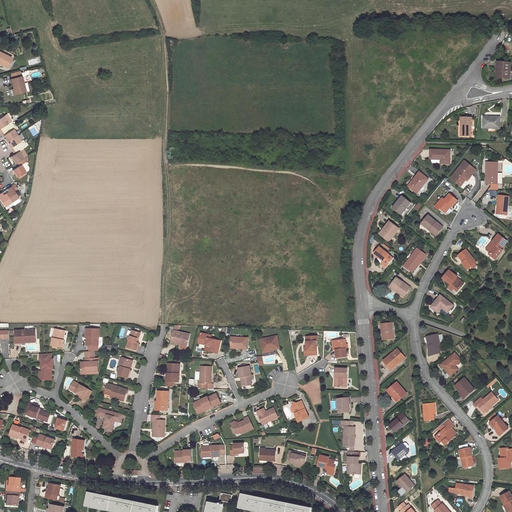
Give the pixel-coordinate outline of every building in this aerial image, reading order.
[(12,58),(0,51),(0,63),(7,67),(12,58)] [(509,62),(496,61),(495,76),(508,78),(509,62)] [(11,78),(14,88),(15,94),(25,91),(22,76),(21,76),(19,71),(11,73),(12,78),(11,78)] [(0,116),(0,131),(12,123),(6,113),(0,116)] [(499,117),(483,117),(482,128),(498,128),(499,117)] [(471,118),(460,118),(460,126),(462,126),(462,137),(470,137),(471,118)] [(0,131),(2,134),(3,134),(5,137),(4,138),(6,141),(17,134),(13,127),(15,127),(12,123),(0,131)] [(9,142),(11,146),(10,147),(12,150),(24,142),(22,139),(21,140),(17,134),(6,141),(7,143),(9,142)] [(23,157),(19,150),(26,145),(24,142),(12,150),(14,153),(10,155),(15,163),(16,162),(23,157)] [(452,148),(432,149),(433,158),(443,158),(443,162),(452,162),(452,148)] [(25,171),(28,169),(28,167),(25,161),(26,160),(24,157),(23,157),(16,162),(19,165),(12,169),(17,176),(18,176),(25,171)] [(463,166),(459,170),(458,169),(451,177),(459,184),(463,178),(465,180),(466,178),(467,180),(472,174),(471,174),(475,169),(465,160),(461,165),(463,166)] [(497,162),(486,162),(486,176),(487,176),(487,183),(497,183),(497,173),(497,162)] [(429,179),(420,172),(408,187),(417,193),(429,179)] [(14,189),(11,185),(4,190),(5,192),(13,204),(20,200),(18,196),(14,189)] [(2,191),(0,192),(0,198),(4,205),(6,208),(13,204),(5,192),(3,193),(2,191)] [(445,213),(451,206),(452,207),(457,200),(449,193),(444,199),(442,198),(439,201),(441,203),(438,206),(440,208),(445,213)] [(410,203),(402,196),(393,208),(402,214),(407,208),(410,203)] [(506,216),(508,197),(498,196),(497,204),(500,205),(500,207),(499,207),(498,215),(506,216)] [(422,224),(437,235),(443,227),(428,216),(422,224)] [(389,242),(399,229),(390,222),(384,229),(386,230),(381,236),(389,242)] [(507,240),(499,233),(493,241),(494,242),(489,250),(491,252),(498,256),(503,249),(502,248),(507,240)] [(377,260),(381,264),(382,262),(383,264),(386,267),(387,267),(393,259),(389,255),(380,248),(375,254),(376,256),(379,258),(377,260)] [(427,255),(418,248),(404,267),(413,273),(419,265),(418,264),(423,257),(424,259),(427,255)] [(477,261),(467,249),(460,254),(465,261),(463,262),(469,269),(477,261)] [(443,277),(451,284),(450,285),(454,288),(458,291),(464,283),(457,277),(458,276),(450,269),(443,277)] [(412,288),(398,278),(391,287),(398,292),(399,290),(407,296),(412,288)] [(454,305),(441,295),(432,307),(439,312),(443,307),(449,312),(454,305)] [(393,323),(382,323),(384,340),(395,339),(393,323)] [(63,339),(65,330),(56,328),(53,345),(54,345),(59,346),(63,347),(65,339),(63,339)] [(35,329),(15,330),(15,342),(25,341),(25,339),(35,338),(35,329)] [(95,329),(87,329),(87,338),(88,338),(90,338),(90,345),(99,345),(99,338),(100,338),(100,329),(99,329),(95,329)] [(133,331),(128,348),(138,351),(140,343),(139,343),(138,343),(139,339),(140,339),(142,334),(133,331)] [(170,331),(167,343),(175,345),(176,342),(184,344),(186,334),(170,331)] [(206,345),(208,345),(207,350),(216,352),(218,340),(208,339),(205,338),(205,334),(197,333),(196,341),(204,343),(206,345)] [(438,333),(428,336),(430,345),(428,345),(430,354),(440,352),(438,343),(440,343),(438,333)] [(261,351),(270,349),(278,347),(275,335),(259,338),(261,351)] [(305,340),(305,346),(305,350),(303,350),(303,354),(315,353),(315,346),(315,340),(316,340),(316,335),(306,335),(306,340),(305,340)] [(234,347),(238,347),(238,348),(246,349),(246,337),(229,337),(229,346),(234,347)] [(334,339),(335,348),(335,357),(346,356),(345,347),(345,343),(344,338),(334,339)] [(398,349),(384,361),(392,370),(399,364),(397,363),(404,357),(398,349)] [(82,372),(99,371),(98,359),(95,359),(95,351),(86,352),(86,359),(89,359),(89,362),(86,362),(81,362),(82,372)] [(52,353),(40,353),(40,359),(41,359),(41,368),(42,368),(42,370),(39,370),(39,376),(42,379),(53,379),(53,368),(54,368),(54,358),(52,358),(52,353)] [(461,360),(455,353),(443,363),(446,367),(445,368),(451,376),(456,371),(453,367),(455,365),(461,360)] [(125,358),(120,375),(129,378),(132,370),(131,369),(132,367),(133,367),(135,361),(125,358)] [(164,373),(164,382),(176,382),(177,364),(166,364),(166,373),(164,373)] [(236,367),(238,377),(240,376),(241,379),(240,379),(241,386),(251,384),(250,379),(252,379),(251,374),(250,374),(248,365),(236,367)] [(197,366),(197,383),(195,383),(195,388),(205,388),(205,383),(209,383),(209,376),(207,376),(207,367),(197,366)] [(346,387),(347,368),(335,367),(334,376),(336,377),(336,386),(346,387)] [(489,387),(498,378),(497,376),(487,385),(489,387)] [(475,389),(464,377),(455,385),(461,392),(462,390),(467,396),(475,389)] [(76,392),(80,395),(84,397),(82,399),(86,401),(92,391),(74,381),(71,387),(77,391),(76,392)] [(406,394),(397,382),(387,391),(392,397),(394,395),(398,401),(406,394)] [(112,395),(115,396),(115,398),(125,401),(129,390),(108,384),(105,393),(112,395)] [(155,392),(154,402),(155,402),(155,410),(164,411),(165,392),(155,392)] [(482,398),(475,404),(477,407),(479,405),(481,408),(482,407),(485,411),(491,406),(498,399),(492,392),(483,399),(482,398)] [(195,412),(207,406),(208,408),(218,403),(214,394),(206,398),(205,396),(191,403),(195,412)] [(337,398),(338,412),(349,411),(348,403),(347,403),(346,397),(337,398)] [(294,412),(297,421),(308,416),(301,400),(296,402),(293,401),(291,407),(293,408),(295,411),(295,412),(294,412)] [(432,400),(423,401),(425,421),(434,420),(433,414),(435,414),(434,411),(433,411),(432,400)] [(24,413),(49,422),(52,413),(44,411),(40,409),(40,408),(37,407),(27,403),(24,413)] [(267,411),(265,412),(265,410),(263,407),(256,410),(262,423),(277,416),(273,407),(266,410),(267,411)] [(113,423),(114,420),(120,422),(121,419),(123,419),(124,415),(99,408),(97,414),(107,417),(106,421),(105,421),(104,426),(108,427),(107,429),(113,430),(115,423),(113,423)] [(489,421),(497,414),(495,412),(487,419),(489,421)] [(398,419),(390,426),(395,432),(403,425),(402,424),(407,419),(403,413),(397,418),(398,419)] [(150,422),(150,438),(160,438),(160,433),(162,433),(162,420),(156,420),(156,415),(148,415),(148,422),(150,422)] [(65,431),(69,420),(58,416),(55,427),(65,431)] [(242,433),(253,428),(248,416),(244,418),(244,419),(236,423),(235,420),(230,422),(232,425),(235,432),(239,431),(240,433),(242,433)] [(509,428),(498,416),(490,423),(494,428),(495,427),(498,430),(497,431),(500,435),(509,428)] [(344,426),(343,446),(349,446),(349,443),(353,443),(354,426),(352,426),(352,420),(340,419),(340,425),(344,426)] [(443,430),(437,435),(435,437),(441,443),(443,441),(445,444),(447,444),(455,437),(454,436),(457,434),(454,429),(452,430),(451,429),(452,428),(455,425),(449,419),(440,426),(443,430)] [(10,434),(22,438),(22,440),(25,441),(30,429),(14,423),(10,434)] [(36,444),(43,447),(44,446),(52,449),(55,439),(40,433),(36,444)] [(73,438),(71,452),(71,453),(71,457),(80,458),(81,454),(81,449),(82,450),(83,447),(84,440),(73,438)] [(233,453),(237,452),(243,452),(242,442),(232,443),(232,445),(229,445),(229,455),(233,455),(233,453)] [(403,442),(393,450),(399,458),(400,458),(402,461),(407,457),(405,454),(409,450),(403,442)] [(210,456),(219,456),(219,454),(224,454),(224,445),(200,446),(200,454),(210,454),(210,456)] [(460,450),(463,467),(472,465),(470,456),(472,455),(470,448),(463,449),(460,450)] [(511,448),(508,449),(508,448),(502,449),(503,458),(502,458),(500,458),(501,468),(511,467),(511,461),(511,460),(511,448)] [(258,460),(274,460),(274,450),(259,449),(258,460)] [(174,462),(190,462),(190,450),(182,450),(182,451),(182,452),(178,452),(173,452),(174,462)] [(294,463),(304,466),(306,457),(297,454),(297,452),(293,451),(291,459),(290,462),(294,463)] [(349,451),(349,463),(350,463),(350,473),(360,474),(361,463),(360,463),(360,457),(357,457),(357,451),(349,451)] [(330,457),(320,454),(318,466),(327,468),(327,467),(329,468),(328,470),(328,471),(334,473),(336,465),(334,465),(335,460),(329,458),(330,457)] [(414,486),(405,474),(397,482),(400,487),(402,486),(407,492),(414,486)] [(18,480),(8,479),(7,481),(7,487),(5,487),(5,492),(16,493),(16,488),(18,488),(18,480)] [(47,488),(47,493),(45,493),(44,498),(55,500),(55,494),(57,495),(58,484),(48,483),(47,488)] [(464,495),(472,496),(474,486),(457,483),(455,492),(465,493),(464,495)] [(511,511),(511,495),(509,491),(501,496),(505,504),(509,511),(511,511)] [(6,501),(6,506),(16,507),(17,498),(16,498),(16,493),(5,492),(4,497),(6,497),(6,501)] [(157,511),(159,506),(89,492),(86,506),(114,511),(157,511)] [(232,496),(221,494),(219,502),(231,504),(232,496)] [(309,511),(310,507),(241,494),(238,509),(254,511),(309,511)] [(442,505),(438,501),(431,507),(435,511),(442,505)] [(220,511),(222,506),(208,503),(206,511),(220,511)]
